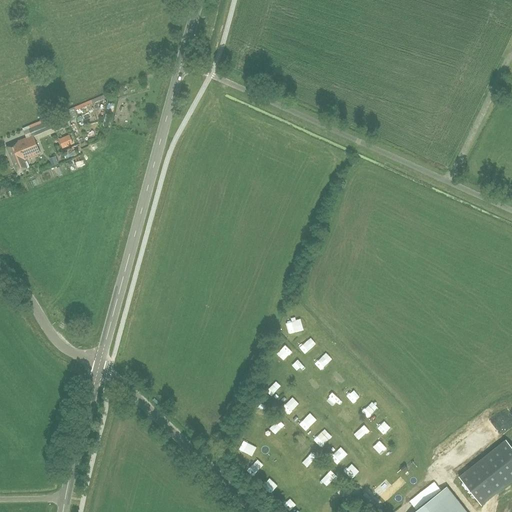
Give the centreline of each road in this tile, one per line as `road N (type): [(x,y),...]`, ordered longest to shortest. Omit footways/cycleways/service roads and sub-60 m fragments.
road 1 (tertiary): [(198,0),(98,365)]
road 2 (unclassified): [(255,511),(98,365)]
road 3 (tertiary): [(98,365),(62,511)]
road 4 (unclassified): [(98,365),(57,342),(0,265)]
